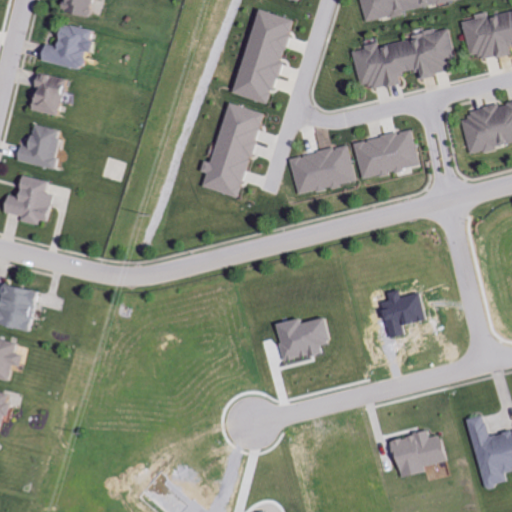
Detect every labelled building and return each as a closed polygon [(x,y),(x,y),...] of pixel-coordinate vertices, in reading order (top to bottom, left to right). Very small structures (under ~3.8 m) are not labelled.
[(97,15),(100,0),(69,0),(68,9),(97,15)] [(463,0),(366,0),(371,21),(408,14),(407,10),(463,0)] [(302,19),(267,8),(241,94),(275,104),(288,62),(289,62),(302,19)] [(468,21),(476,54),(486,52),(488,59),(511,53),(511,12),(495,17),(494,11),(480,14),(481,18),(468,21)] [(49,59),(92,70),(102,30),(73,22),(67,46),(53,43),(49,59)] [(360,51),(367,90),(408,82),(406,73),(422,70),(423,77),(462,70),(454,29),(384,43),(384,42),(370,45),(371,49),(360,51)] [(77,80),(47,71),(43,86),(46,87),(40,108),(66,116),(77,80)] [(271,112),(237,102),(219,162),(211,160),(208,171),(214,173),(209,186),(245,197),(271,112)] [(473,152),(511,144),(511,103),(465,113),(473,152)] [(72,130),(43,123),(37,146),(28,144),(25,160),(63,168),(72,130)] [(424,166),(417,130),(359,141),(366,177),(424,166)] [(295,156),(302,193),(360,182),(353,145),(295,156)] [(59,181),(33,175),(28,197),(17,194),(13,211),(29,215),(28,221),(48,225),(49,220),(58,222),(65,193),(57,192),(59,181)] [(0,304),(0,321),(41,330),(50,290),(13,282),(10,295),(15,296),(12,307),(0,304)] [(284,323),(292,362),(331,354),(328,344),(339,342),(334,317),(310,322),(309,318),(284,323)] [(0,376),(17,380),(21,364),(29,366),(32,354),(25,353),(27,342),(0,336),(0,376)] [(0,429),(7,431),(11,415),(17,416),(19,404),(15,403),(17,393),(0,389),(0,429)] [(474,418),(489,487),(511,482),(509,470),(511,469),(511,431),(495,435),(490,415),(474,418)] [(454,461),(448,434),(436,437),(435,431),(399,439),(407,477),(431,472),(430,466),(454,461)]
